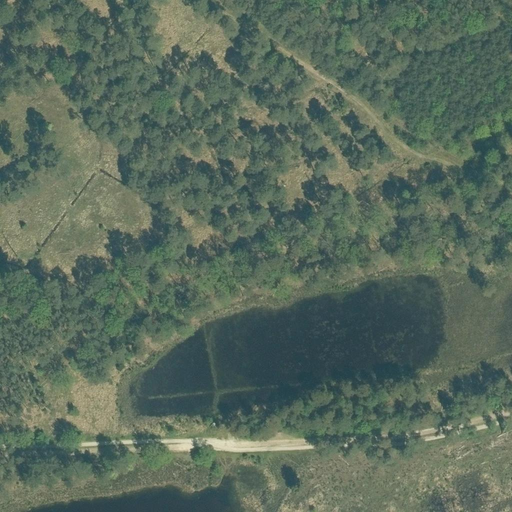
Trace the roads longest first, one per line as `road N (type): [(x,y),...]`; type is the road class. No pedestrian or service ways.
road 1 (track): [(0,451),(405,437),(511,411)]
road 2 (track): [(511,204),(408,149),(348,92),(201,0)]
